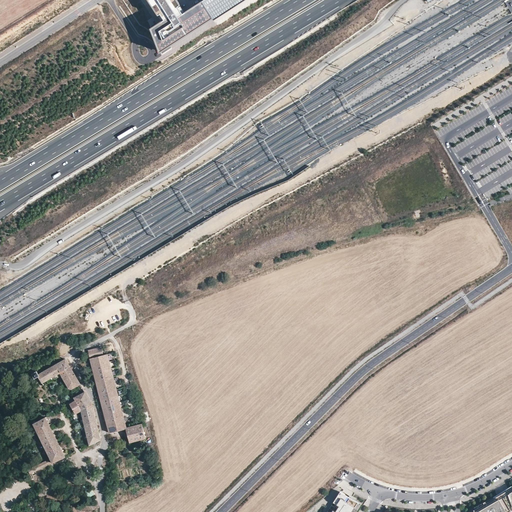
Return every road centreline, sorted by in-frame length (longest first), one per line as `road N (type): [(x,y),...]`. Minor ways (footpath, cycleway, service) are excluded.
road 1 (motorway): [(0,204),(337,0)]
road 2 (residential): [(511,268),(362,371),(221,511)]
road 3 (motorway): [(301,0),(0,183)]
road 4 (unknown): [(132,316),(347,241),(461,214)]
road 5 (unclassified): [(101,511),(104,437),(73,355),(132,323)]
